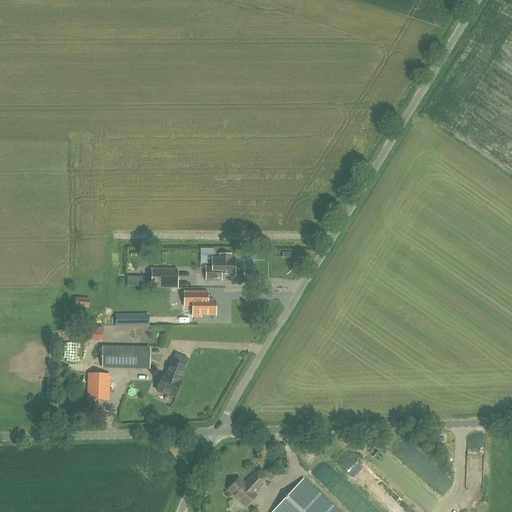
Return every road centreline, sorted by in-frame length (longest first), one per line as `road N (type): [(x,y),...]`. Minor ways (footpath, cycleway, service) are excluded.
road 1 (unclassified): [(215,433),(476,0)]
road 2 (unclassified): [(215,433),(511,421)]
road 3 (unclassified): [(0,438),(215,433)]
